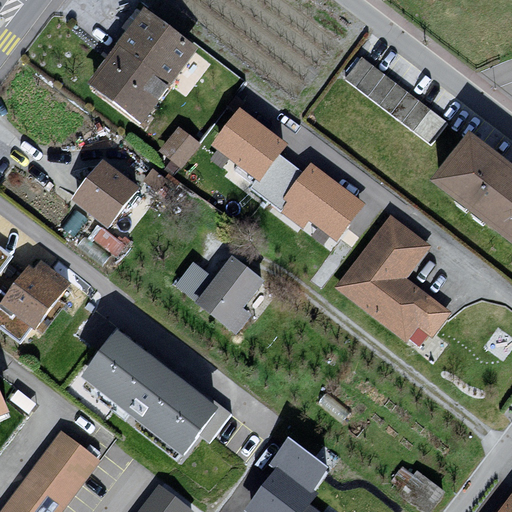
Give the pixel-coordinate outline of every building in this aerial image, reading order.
[(143,12),(86,93),(142,132),(199,51),(143,12)] [(428,140),(446,119),(365,52),(347,74),(428,140)] [(212,148),(261,184),(289,145),(241,110),(212,148)] [(179,127),(160,152),(182,169),(201,144),(179,127)] [(436,183),(511,240),(511,168),(471,137),(436,183)] [(105,162),(73,203),(110,231),(141,190),(105,162)] [(283,200),(338,243),(366,206),(311,164),(283,200)] [(392,220),(335,294),(406,348),(434,311),(405,289),(433,252),(392,220)] [(9,297),(0,289),(0,269),(11,256),(0,247),(0,324),(20,340),(31,325),(36,328),(69,284),(41,264),(35,272),(30,268),(9,297)] [(198,299),(216,276),(194,259),(176,283),(198,299)] [(232,265),(195,311),(236,344),(252,324),(242,317),(264,290),(232,265)] [(89,381),(185,450),(214,410),(119,340),(89,381)] [(0,420),(11,416),(0,391),(0,420)] [(64,436),(5,511),(58,511),(97,462),(64,436)] [(286,451),(244,511),(331,511),(308,496),(322,476),(286,451)] [(194,511),(161,486),(140,511),(194,511)] [(511,511),(511,499),(502,511),(511,511)]
